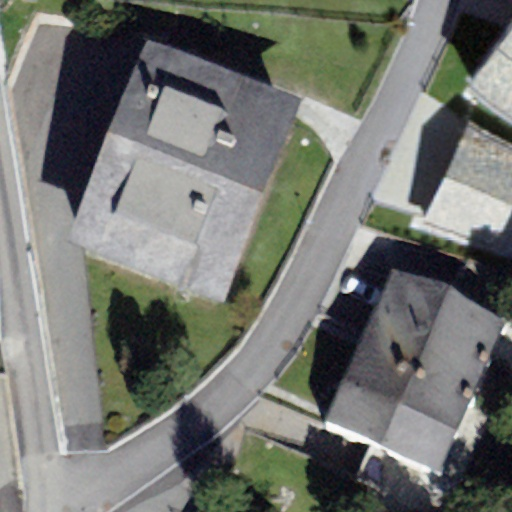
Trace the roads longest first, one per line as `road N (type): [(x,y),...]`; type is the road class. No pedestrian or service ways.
road 1 (residential): [(52,511),(151,456),(270,352),(377,150),(437,0)]
road 2 (residential): [(0,178),(51,511)]
